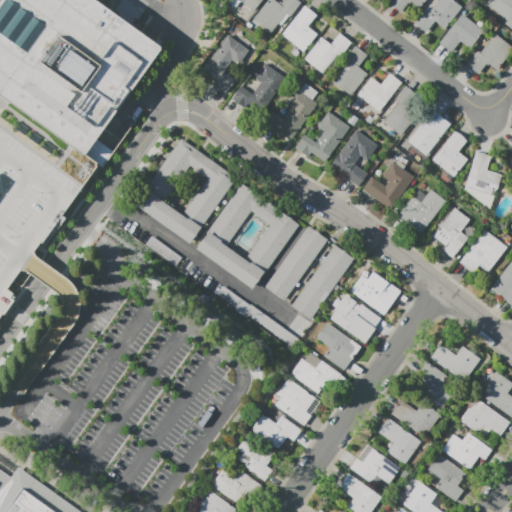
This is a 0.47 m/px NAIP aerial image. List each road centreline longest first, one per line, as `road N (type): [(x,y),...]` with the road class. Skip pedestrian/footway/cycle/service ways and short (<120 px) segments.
road 1 (residential): [(511,346),(379,237),(228,136)]
road 2 (residential): [(281,511),(438,284)]
road 3 (residential): [(155,123),(0,340)]
road 4 (residential): [(461,96),(341,0)]
road 5 (residential): [(182,0),(186,29),(160,94),(171,111)]
